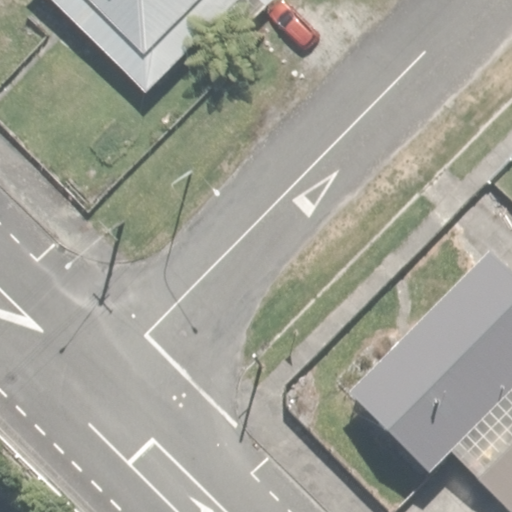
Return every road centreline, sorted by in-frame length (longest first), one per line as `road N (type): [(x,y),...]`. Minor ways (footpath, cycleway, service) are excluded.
road 1 (residential): [(101,376),(479,0)]
road 2 (residential): [(233,511),(101,376)]
road 3 (residential): [(101,376),(0,299)]
